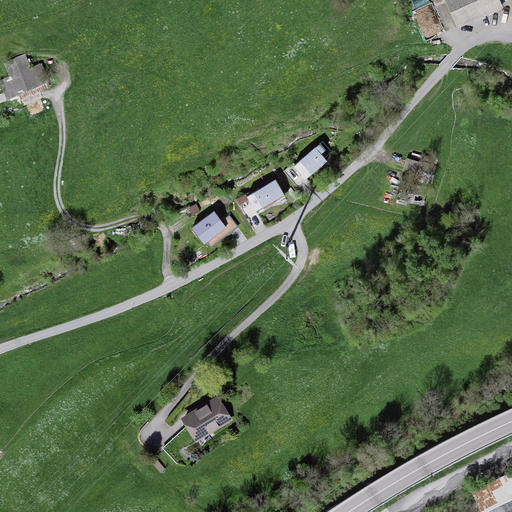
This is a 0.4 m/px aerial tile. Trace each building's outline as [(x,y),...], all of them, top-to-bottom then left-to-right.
[(448,0),(458,26),(505,8),(502,0),(448,0)] [(25,54),(6,62),(10,71),(0,74),(0,85),(7,101),(53,81),(44,60),(30,66),(25,54)] [(328,148),(321,141),(287,171),(307,194),(316,187),(308,177),(328,160),(322,153),(328,148)] [(408,158),(406,167),(420,169),(421,160),(408,158)] [(275,178),(246,195),(255,211),(284,194),(275,178)] [(226,227),(215,210),(192,227),(203,243),(226,227)] [(233,217),(225,222),(231,232),(239,227),(233,217)] [(217,396),(181,421),(198,445),(234,419),(217,396)] [(487,511),(511,499),(511,470),(470,491),(480,511),(487,511)]
